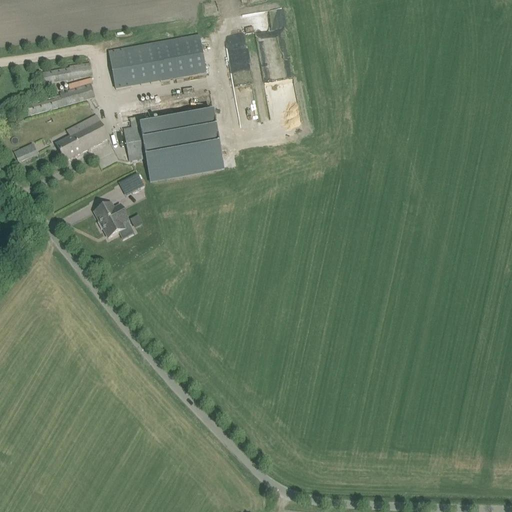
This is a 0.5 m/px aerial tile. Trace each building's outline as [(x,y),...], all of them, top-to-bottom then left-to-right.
[(113,40),(115,50),(108,51),(115,91),(206,75),(200,36),(124,49),(122,39),(198,26),(193,0),(31,0),(11,3),(20,56),(113,40)] [(41,74),(43,86),(92,78),(90,64),(69,67),(70,69),(41,74)] [(59,95),(60,96),(22,106),(26,118),(64,107),(92,100),(92,97),(93,97),(90,86),(59,95)] [(214,114),(145,126),(144,120),(213,108),(210,94),(120,110),(123,124),(130,123),(131,129),(124,130),(129,163),(146,160),(150,183),(224,170),(214,114)] [(0,118),(0,128),(22,124),(20,115),(0,118)] [(70,139),(65,141),(56,146),(65,163),(74,158),(108,140),(96,118),(67,133),(70,139)] [(28,147),(14,153),(18,162),(32,155),(28,147)] [(138,175),(132,178),(139,191),(145,188),(138,175)] [(102,231),(103,230),(108,240),(125,231),(122,226),(129,222),(120,206),(114,210),(111,205),(95,214),(100,223),(98,224),(102,231)] [(138,217),(131,221),(135,228),(142,224),(138,217)]
